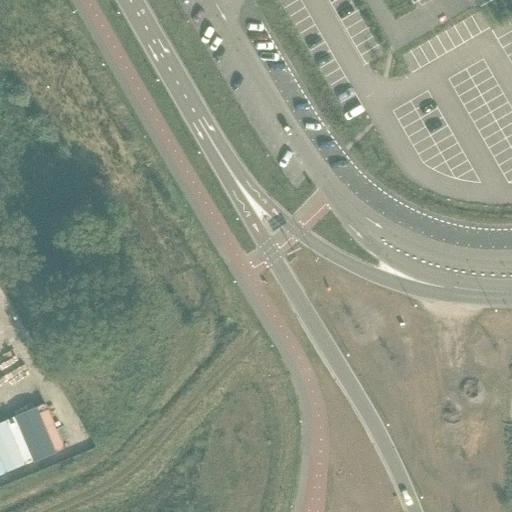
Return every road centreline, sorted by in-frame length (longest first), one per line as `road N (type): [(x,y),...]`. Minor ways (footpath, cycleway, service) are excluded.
road 1 (secondary): [(233,177),(412,511)]
road 2 (secondary): [(233,177),(313,243),(375,277),(458,298),(511,300)]
road 3 (unclassified): [(209,0),(305,155),(350,210)]
road 4 (secondary): [(129,0),(233,177)]
road 5 (unclassified): [(350,210),(373,248),(393,260),(446,279),(511,286)]
road 6 (unclassified): [(350,210),(431,251),(511,262)]
